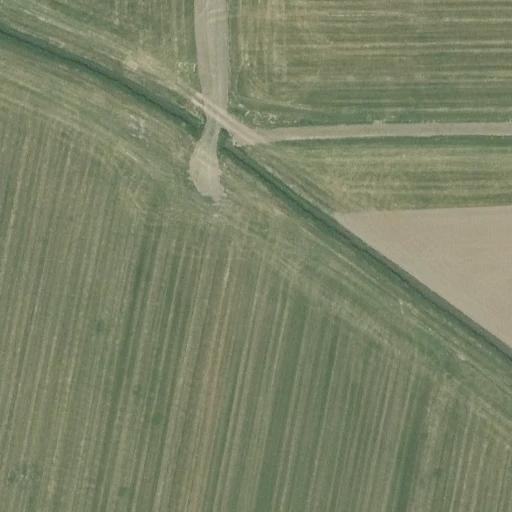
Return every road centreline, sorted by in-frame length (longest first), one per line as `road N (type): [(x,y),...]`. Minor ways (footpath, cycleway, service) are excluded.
road 1 (track): [(216,0),(215,108),(204,144),(211,170),(511,394)]
road 2 (track): [(206,159),(0,53)]
